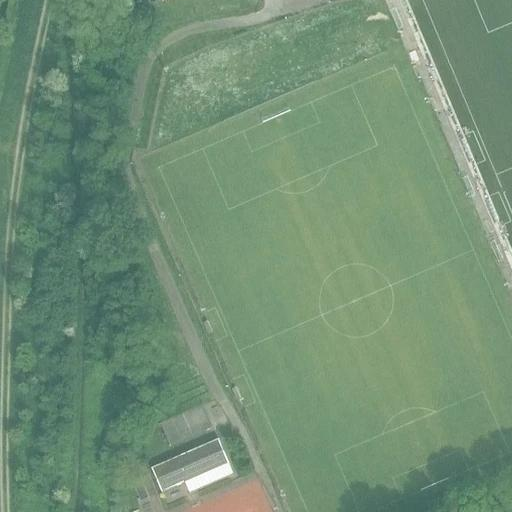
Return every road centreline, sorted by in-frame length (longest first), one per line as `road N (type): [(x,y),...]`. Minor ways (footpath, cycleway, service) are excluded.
road 1 (track): [(5,511),(15,182),(49,0)]
road 2 (track): [(73,0),(74,511)]
